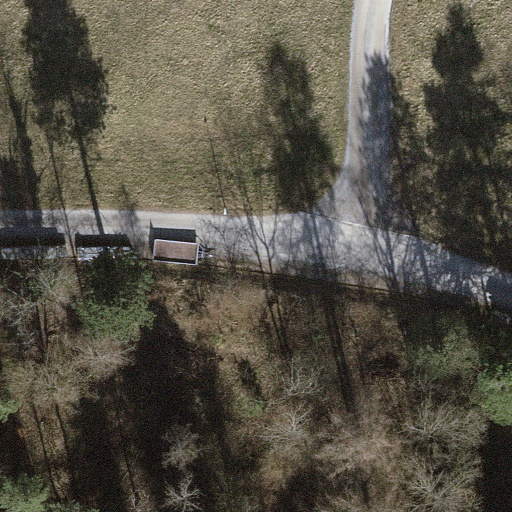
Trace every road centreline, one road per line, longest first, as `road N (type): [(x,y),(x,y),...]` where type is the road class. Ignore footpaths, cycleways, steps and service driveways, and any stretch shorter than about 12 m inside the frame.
road 1 (track): [(0,226),(367,231),(511,288)]
road 2 (track): [(367,231),(375,35),(384,0)]
